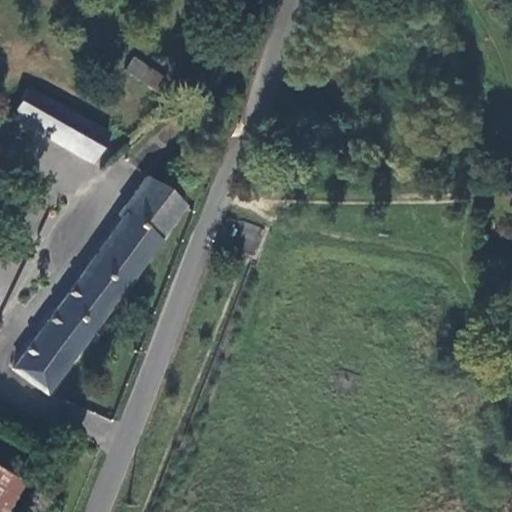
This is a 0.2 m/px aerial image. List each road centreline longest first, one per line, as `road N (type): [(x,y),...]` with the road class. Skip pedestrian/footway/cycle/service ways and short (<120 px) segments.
road 1 (unclassified): [(298,0),(96,511)]
road 2 (track): [(221,195),(254,204),(511,198)]
